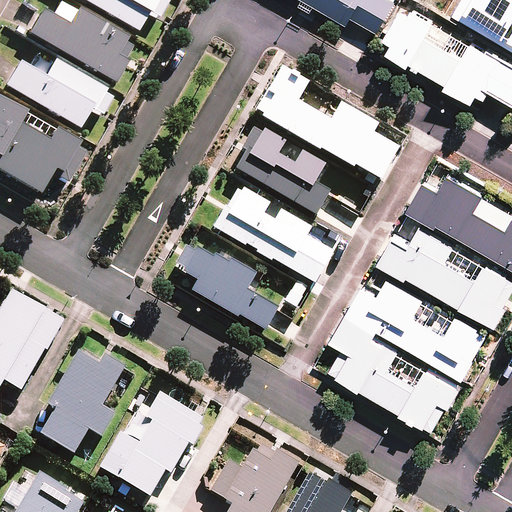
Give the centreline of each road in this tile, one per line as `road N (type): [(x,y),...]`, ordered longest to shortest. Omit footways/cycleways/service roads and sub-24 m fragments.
road 1 (residential): [(63,268),(219,3),(260,26)]
road 2 (residential): [(437,120),(275,392)]
road 3 (residential): [(260,26),(107,293)]
road 4 (residential): [(260,26),(437,120)]
road 5 (residential): [(447,492),(275,392)]
road 6 (residential): [(275,392),(107,293)]
road 7 (residential): [(447,492),(511,382)]
